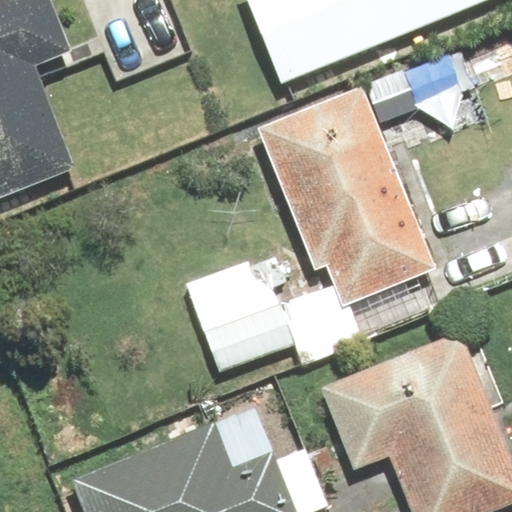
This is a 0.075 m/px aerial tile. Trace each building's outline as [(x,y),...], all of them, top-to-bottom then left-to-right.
[(52,0),(0,0),(0,200),(86,169),(44,58),(71,48),(52,0)] [(250,0),(277,71),(467,0),(250,0)] [(367,94),(257,147),(340,319),(450,267),(367,94)] [(281,256),(193,289),(224,372),(312,339),(281,256)] [(511,407),(483,315),(326,393),(354,482),(403,457),(420,511),(511,511),(511,461),(501,426),(511,420),(511,407)] [(277,511),(241,411),(83,501),(87,511),(277,511)]
